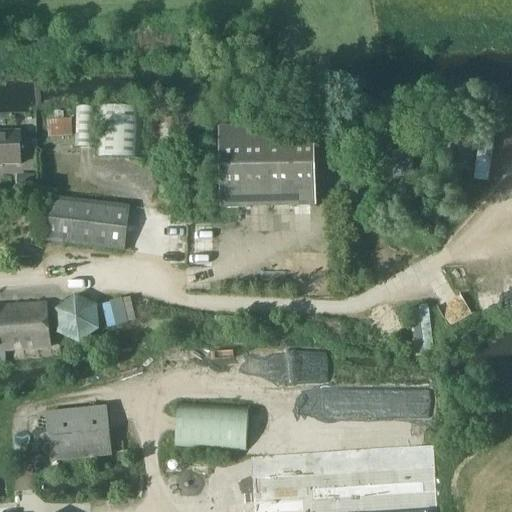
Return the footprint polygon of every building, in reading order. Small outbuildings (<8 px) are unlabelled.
[(140,160),(142,109),(102,107),(100,158),(140,160)] [(95,149),(96,108),(77,108),(76,148),(95,149)] [(72,119),(64,120),(63,112),(54,112),(55,120),(47,121),(49,138),(73,136),(72,119)] [(317,206),(316,162),(346,161),(345,126),(220,128),(221,208),(317,206)] [(468,172),(480,133),(455,126),(443,165),(468,172)] [(417,143),(401,145),(399,129),(383,130),(385,146),(377,147),(378,161),(393,160),(394,176),(415,174),(413,158),(419,157),(417,143)] [(20,131),(0,131),(0,164),(21,164),(20,131)] [(353,193),(369,192),(367,167),(352,168),(353,193)] [(124,251),(130,207),(50,197),(45,241),(124,251)] [(99,330),(97,306),(75,295),(56,310),(58,334),(80,344),(99,330)] [(47,304),(0,307),(0,364),(6,364),(5,350),(50,347),(47,304)] [(425,354),(434,353),(429,305),(419,306),(419,308),(409,309),(414,358),(425,357),(425,354)] [(247,447),(249,411),(177,407),(175,444),(247,447)] [(52,462),(111,456),(106,408),(47,414),(52,462)]
